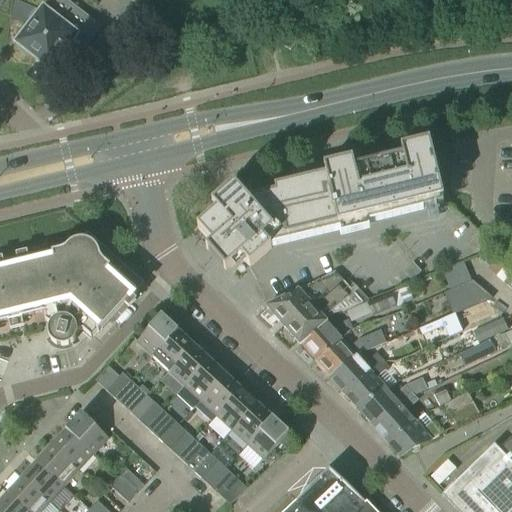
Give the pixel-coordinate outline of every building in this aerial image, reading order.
[(33,24),(17,44),(20,46),(19,47),(19,50),(27,56),(29,56),(31,54),(49,69),(74,37),(84,45),(98,28),(61,0),(50,0),(48,3),(49,4),(43,11),(41,14),(37,14),(32,20),(33,24)] [(271,40),(291,52),(297,44),(276,31),(271,40)] [(197,229),(212,246),(206,251),(225,273),(242,259),(250,268),(271,249),(339,232),(340,238),(369,231),(368,225),(424,212),(422,205),(443,200),(429,142),(401,149),(403,157),(354,168),(352,161),(324,168),(325,175),(274,188),(275,193),(246,200),(234,186),(212,206),(217,212),(197,229)] [(94,337),(102,330),(108,323),(111,326),(130,306),(126,303),(144,284),(88,233),(0,254),(0,335),(53,322),(52,324),(51,325),(49,327),(49,329),(48,331),(48,333),(48,335),(48,337),(49,339),(50,341),(51,342),(52,344),(54,345),(55,346),(57,347),(59,348),(61,348),(63,348),(65,348),(67,347),(69,346),(71,345),(73,344),(74,342),(75,340),(76,339),(76,337),(77,335),(77,333),(76,330),(76,328),(90,342),(94,337)] [(511,263),(509,261),(496,277),(511,290),(511,263)] [(300,346),(325,324),(322,321),(341,312),(342,313),(362,304),(334,272),(266,308),(300,346)] [(398,291),(390,294),(396,308),(404,305),(398,291)] [(396,308),(390,294),(367,303),(373,318),(396,308)] [(135,344),(152,360),(177,332),(161,317),(135,344)] [(477,345),(508,331),(502,319),(472,333),(477,345)] [(300,346),(315,362),(339,341),(325,324),(300,346)] [(339,341),(315,362),(329,379),(354,357),(363,350),(365,352),(385,344),(380,331),(359,340),(347,350),(339,341)] [(193,346),(177,332),(152,360),(168,375),(193,346)] [(490,341),(472,350),(478,361),(495,354),(496,354),(505,349),(510,347),(504,335),(490,341)] [(168,375),(183,389),(209,361),(193,346),(168,375)] [(344,395),(382,362),(376,356),(363,367),(354,357),(329,379),(344,395)] [(225,376),(209,361),(183,389),(199,404),(225,376)] [(382,362),(344,395),(358,412),(383,390),(375,381),(388,369),(382,362)] [(95,382),(106,392),(114,400),(130,382),(122,374),(119,378),(108,368),(95,382)] [(199,404),(215,418),(241,390),(225,376),(199,404)] [(391,399),(383,390),(358,412),(372,428),(411,394),(412,393),(415,396),(428,391),(422,379),(405,387),(391,399)] [(139,390),(130,382),(114,400),(123,408),(139,390)] [(443,389),(432,395),(439,408),(450,402),(443,389)] [(256,405),(241,390),(215,418),(231,433),(256,405)] [(411,394),(372,428),(387,444),(411,422),(404,414),(418,402),(411,394)] [(467,394),(444,406),(456,428),(478,415),(467,394)] [(137,421),(146,429),(162,412),(153,404),(137,421)] [(231,433),(247,448),(273,420),(256,405),(231,433)] [(171,420),(162,412),(146,429),(155,437),(171,420)] [(94,457),(108,440),(81,415),(66,431),(94,457)] [(289,435),(273,420),(247,448),(263,463),(289,435)] [(399,458),(441,436),(431,424),(421,432),(411,422),(387,444),(399,458)] [(66,431),(51,447),(79,472),(94,457),(66,431)] [(169,450),(178,459),(194,441),(185,433),(169,450)] [(443,496),(441,497),(443,498),(456,511),(511,511),(511,438),(498,452),(494,448),(493,449),(494,451),(444,497),(443,496)] [(203,449),(194,441),(178,459),(186,467),(203,449)] [(51,447),(37,463),(64,488),(79,472),(51,447)] [(456,470),(447,461),(430,478),(438,486),(456,470)] [(217,462),(201,480),(209,488),(225,470),(217,462)] [(37,463),(22,478),(50,504),(55,509),(69,494),(64,489),(64,488),(37,463)] [(126,470),(118,479),(136,495),(143,487),(126,470)] [(234,478),(225,470),(209,488),(218,496),(234,478)] [(374,511),(368,505),(366,503),(365,504),(328,471),(318,481),(321,484),(312,493),(309,490),(296,502),(285,511),(374,511)] [(26,511),(42,511),(50,504),(22,478),(8,494),(26,511)] [(128,504),(136,495),(118,479),(110,488),(128,504)] [(26,511),(8,494),(0,502),(0,511),(26,511)] [(107,511),(96,502),(89,511),(107,511)]
